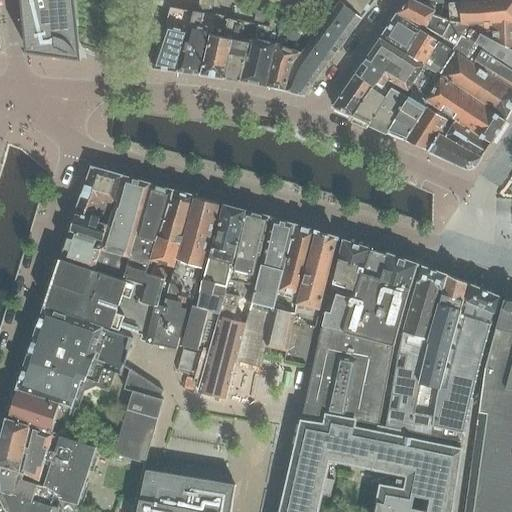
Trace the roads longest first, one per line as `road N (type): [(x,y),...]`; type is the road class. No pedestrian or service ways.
road 1 (residential): [(75,145),(469,250)]
road 2 (residential): [(313,122),(145,91),(90,92),(63,108)]
road 3 (residential): [(0,386),(75,145)]
road 4 (residential): [(469,250),(480,196),(313,122)]
road 5 (unclassified): [(313,122),(396,0)]
